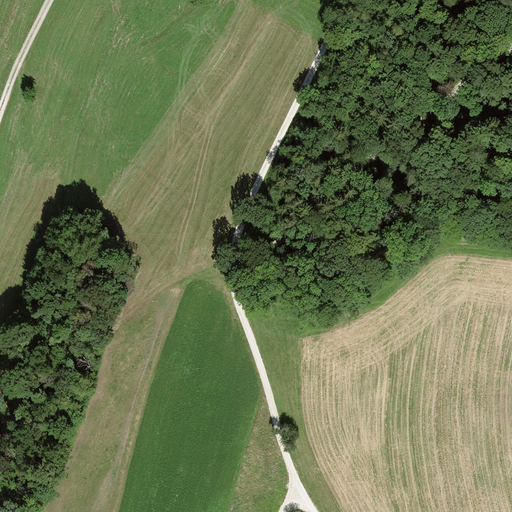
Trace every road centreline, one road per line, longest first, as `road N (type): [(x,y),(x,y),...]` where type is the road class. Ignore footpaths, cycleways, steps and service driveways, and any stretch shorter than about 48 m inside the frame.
road 1 (track): [(228,269),(511,46)]
road 2 (track): [(344,0),(250,193),(228,269)]
road 3 (track): [(297,488),(228,269)]
